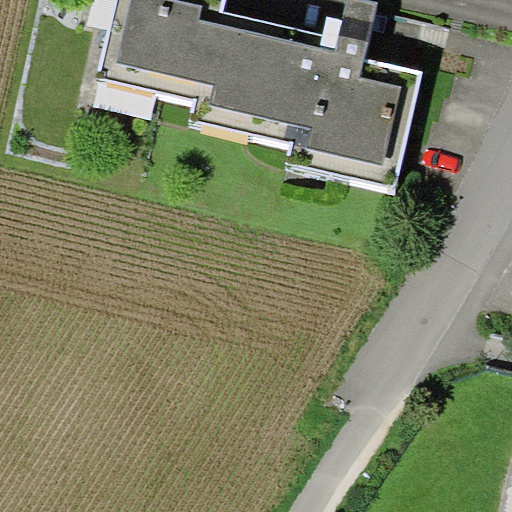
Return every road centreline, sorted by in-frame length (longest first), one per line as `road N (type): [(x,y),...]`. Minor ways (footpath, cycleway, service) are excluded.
road 1 (residential): [(375,399),(511,151)]
road 2 (track): [(302,511),(375,399)]
